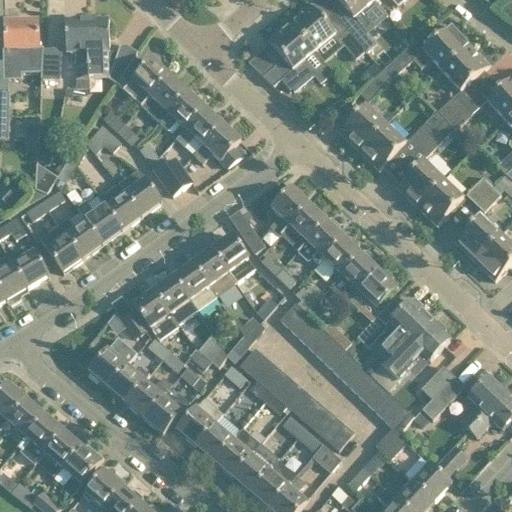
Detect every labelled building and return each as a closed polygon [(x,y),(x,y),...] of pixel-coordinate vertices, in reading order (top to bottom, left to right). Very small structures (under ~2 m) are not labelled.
[(335,0),(343,9),(334,17),(341,26),(345,31),(366,55),(367,56),(367,57),(377,48),(368,37),(365,33),(374,25),(385,15),(376,5),(372,0),(335,0)] [(372,0),(376,5),(381,0),(390,0),(398,9),(403,5),(409,0),(372,0)] [(511,5),(509,4),(500,15),(511,23),(511,5)] [(293,28),(292,29),(315,57),(315,56),(336,39),(336,38),(312,9),(310,10),(311,12),(304,18),(302,18),(293,25),(293,28)] [(6,52),(3,52),(4,83),(22,83),(22,77),(43,76),(43,52),(44,52),(44,51),(40,51),(39,44),(39,24),(36,24),(35,21),(22,22),(22,25),(5,25),(6,52)] [(109,55),(110,55),(109,22),(88,23),(89,82),(90,82),(109,82),(109,55)] [(89,82),(88,23),(66,23),(67,57),(76,57),(77,93),(89,92),(90,82),(89,82)] [(432,63),(442,75),(469,50),(468,49),(468,47),(461,38),(458,38),(452,32),(454,30),(452,28),(421,57),(412,48),(395,64),(403,73),(414,64),(421,73),(432,63)] [(275,71),(264,80),(274,90),(283,82),(285,84),(283,85),(291,95),(293,93),(295,95),(315,78),(304,66),(315,57),(292,29),(290,30),(287,29),(279,37),(279,40),(272,45),(271,44),(269,45),(271,47),(274,51),(281,59),(272,66),(272,65),(271,66),(275,71)] [(356,63),(366,55),(345,31),(336,38),(336,39),(356,63)] [(118,88),(138,56),(126,48),(121,49),(109,82),(118,88)] [(469,50),(442,75),(461,95),(471,86),(490,70),(488,68),(486,70),(480,63),(481,60),(473,52),(470,52),(469,50)] [(62,51),(44,51),(45,82),(63,82),(62,51)] [(135,61),(122,82),(118,88),(141,109),(170,79),(153,64),(154,63),(153,62),(145,70),(135,61)] [(394,82),(385,73),(360,98),(370,107),(394,82)] [(170,79),(141,109),(159,126),(168,116),(188,96),(170,79)] [(511,81),(487,104),(506,124),(511,119),(511,81)] [(436,117),(445,125),(446,123),(447,125),(465,108),(479,95),(471,86),(461,95),(439,115),(436,117)] [(0,94),(0,142),(9,143),(10,95),(0,94)] [(456,134),(487,104),(479,95),(465,108),(447,125),(454,132),(456,134)] [(188,96),(168,116),(159,126),(169,135),(178,125),(186,133),(205,112),(188,96)] [(354,122),(340,136),(342,138),(343,136),(350,143),(349,145),(358,153),(361,153),(362,154),(386,128),(366,109),(354,122)] [(205,112),(186,133),(176,143),(185,151),(195,141),(203,148),(194,158),(195,159),(223,129),(205,112)] [(124,128),(110,116),(103,123),(117,135),(124,128)] [(418,153),(435,135),(445,125),(436,117),(426,127),(410,144),(418,153)] [(454,132),(447,125),(446,123),(445,125),(435,135),(418,153),(428,161),(444,144),(443,143),(454,132)] [(124,128),(117,135),(131,148),(138,141),(124,128)] [(386,128),(362,154),(363,155),(363,158),(371,166),(374,166),(380,172),(379,173),(380,175),(385,170),(407,147),(386,128)] [(241,143),(240,144),(223,129),(195,159),(197,161),(203,167),(213,157),(222,165),(221,166),(228,172),(243,161),(234,152),(242,144),(241,143)] [(121,146),(102,130),(87,148),(93,156),(102,145),(114,155),(121,146)] [(78,148),(67,165),(76,170),(86,154),(78,148)] [(159,164),(147,148),(139,154),(150,170),(159,164)] [(165,164),(153,172),(174,201),(195,185),(178,161),(168,168),(165,164)] [(402,187),(398,192),(399,193),(401,191),(408,198),(407,200),(416,209),(419,208),(420,209),(444,183),(425,165),(424,164),(412,177),(402,187)] [(65,186),(76,170),(67,165),(57,179),(56,181),(57,181),(65,186)] [(48,197),(57,181),(56,181),(57,179),(37,167),(36,192),(48,197)] [(119,188),(126,197),(142,221),(161,207),(162,208),(163,208),(139,174),(119,188)] [(511,184),(506,178),(494,191),(500,197),(504,193),(511,184)] [(494,191),(484,182),(468,199),(478,208),(494,191)] [(444,183),(420,209),(421,210),(421,213),(429,221),(432,221),(438,227),(436,228),(438,230),(464,202),(444,183)] [(119,188),(100,202),(107,211),(123,234),(142,221),(126,197),(119,188)] [(500,197),(494,191),(478,208),(486,216),(502,199),(500,197)] [(271,232),(280,240),(307,211),(290,195),(291,194),(290,193),(272,212),(281,220),(271,232)] [(61,194),(44,205),(50,214),(67,202),(61,194)] [(123,234),(107,211),(100,202),(99,202),(98,200),(79,214),(87,225),(103,248),(123,234)] [(30,215),(35,223),(50,214),(44,205),(30,215)] [(247,209),(240,214),(246,223),(253,218),(247,209)] [(325,227),(307,211),(280,240),(281,241),(283,239),(299,254),(325,227)] [(103,248),(87,225),(79,214),(78,214),(87,226),(77,233),(70,223),(61,229),(62,230),(61,230),(67,239),(83,263),(103,248)] [(469,232),(455,247),(457,248),(459,246),(466,253),(465,256),(474,264),(477,263),(478,264),(502,239),(482,219),(469,232)] [(18,222),(12,225),(0,232),(0,243),(12,237),(16,244),(27,238),(18,222)] [(325,227),(299,254),(300,255),(306,248),(316,257),(312,262),(319,268),(323,263),(343,243),(336,237),(338,234),(338,230),(331,224),(327,224),(325,227)] [(83,263),(67,239),(61,230),(42,243),(48,253),(64,278),(65,277),(64,276),(83,263)] [(265,251),(263,248),(252,231),(242,238),(256,258),(265,251)] [(212,254),(228,277),(236,288),(256,273),(249,263),(244,255),(232,238),(231,239),(232,240),(212,254)] [(502,239),(478,264),(479,266),(479,268),(487,276),(490,276),(496,282),(494,283),(496,285),(511,268),(511,247),(507,244),(502,239)] [(361,259),(360,259),(343,243),(323,263),(341,280),(361,259)] [(23,250),(8,259),(28,292),(48,280),(49,281),(50,281),(34,255),(31,257),(29,254),(25,252),(23,250)] [(193,268),(209,291),(217,301),(236,288),(228,277),(212,254),(193,268)] [(340,281),(330,292),(339,300),(340,298),(349,306),(350,305),(359,295),(378,275),(371,269),(375,265),(374,261),(368,255),(364,255),(360,259),(361,259),(341,280),(340,281)] [(0,263),(0,269),(3,274),(0,275),(0,291),(8,304),(9,306),(13,307),(21,302),(22,299),(21,296),(28,292),(8,259),(0,263)] [(283,272),(269,259),(262,266),(276,279),(283,272)] [(193,268),(172,283),(196,316),(217,301),(209,291),(193,268)] [(283,272),(276,279),(289,292),(296,284),(283,272)] [(380,273),(378,275),(359,295),(378,313),(397,291),(397,290),(396,291),(390,286),(392,283),(392,279),(385,272),(380,273)] [(154,295),(171,318),(178,329),(196,316),(172,283),(154,295)] [(305,315),(306,316),(318,304),(304,291),(297,299),(302,304),(298,309),(305,315)] [(180,330),(178,329),(171,318),(154,295),(135,309),(135,308),(134,308),(151,332),(160,344),(180,330)] [(257,317),(265,323),(277,309),(270,302),(257,317)] [(410,304),(389,326),(399,335),(379,356),(387,363),(390,360),(429,319),(423,312),(423,310),(416,303),(411,305),(410,304)] [(280,324),(288,333),(305,315),(298,309),(296,307),(280,324)] [(288,333),(297,341),(313,324),(306,316),(305,315),(288,333)] [(133,316),(123,323),(137,342),(146,335),(133,316)] [(436,325),(429,319),(390,360),(387,363),(381,369),(399,386),(416,368),(413,366),(422,357),(431,365),(451,344),(444,337),(446,334),(446,332),(439,325),(436,325)] [(375,344),(376,345),(389,331),(387,328),(378,320),(372,326),(366,333),(376,343),(375,344)] [(244,340),(252,347),(265,332),(257,326),(253,321),(239,332),(244,340)] [(297,341),(305,349),(322,332),(313,324),(297,341)] [(331,340),(339,349),(346,355),(353,347),(330,326),(323,333),(331,340)] [(305,349),(314,358),(331,340),(323,333),(322,332),(305,349)] [(240,361),(252,347),(244,340),(232,355),(240,361)] [(323,366),(339,349),(331,340),(314,358),(323,366)] [(137,358),(134,355),(119,342),(90,376),(91,375),(109,390),(127,370),(137,358)] [(148,351),(163,364),(170,357),(155,343),(148,351)] [(220,349),(209,364),(211,366),(219,372),(227,360),(220,349)] [(323,366),(331,374),(348,357),(346,355),(339,349),(323,366)] [(240,371),(249,378),(263,361),(254,353),(240,371)] [(197,354),(191,361),(205,373),(211,366),(209,364),(197,354)] [(170,357),(163,364),(178,377),(185,369),(170,357)] [(356,365),(348,357),(331,374),(340,382),(356,365)] [(263,361),(249,378),(257,385),(258,386),(272,368),(263,361)] [(340,382),(348,391),(365,374),(356,365),(340,382)] [(281,376),(272,368),(258,386),(267,393),(281,376)] [(127,405),(145,385),(146,385),(150,380),(141,371),(136,377),(127,370),(109,390),(127,405)] [(433,403),(455,380),(444,370),(423,393),(433,403)] [(246,383),(231,371),(224,379),(239,391),(246,383)] [(348,391),(357,399),(374,382),(365,374),(348,391)] [(290,383),(281,376),(267,393),(272,397),(276,401),(290,383)] [(466,390),(455,380),(433,403),(424,412),(433,421),(435,423),(466,390)] [(470,435),(507,397),(489,380),(469,401),(479,410),(462,428),(470,435)] [(198,381),(192,388),(200,395),(207,387),(198,381)] [(145,421),(164,400),(164,401),(173,390),(164,382),(155,392),(146,385),(145,385),(127,405),(145,421)] [(357,399),(366,407),(382,390),(374,382),(357,399)] [(299,391),(290,383),(276,401),(285,408),(299,391)] [(258,386),(257,385),(251,393),(265,405),(272,397),(267,393),(258,386)] [(9,425),(9,426),(27,404),(9,389),(10,388),(9,387),(0,397),(0,417),(1,419),(0,419),(0,433),(1,435),(9,425)] [(366,407),(374,416),(391,398),(382,390),(366,407)] [(308,399),(299,391),(285,408),(287,410),(294,416),(308,399)] [(276,401),(272,397),(265,405),(280,418),(287,410),(285,408),(276,401)] [(511,401),(507,397),(470,435),(477,442),(494,425),(503,434),(511,424),(511,401)] [(374,416),(383,424),(400,407),(391,398),(374,416)] [(173,408),(164,401),(164,400),(145,421),(163,437),(163,438),(163,439),(190,407),(181,399),(173,408)] [(318,406),(308,399),(294,416),(303,423),(318,406)] [(196,412),(191,419),(178,434),(179,435),(179,434),(197,448),(214,428),(213,426),(221,416),(205,403),(196,413),(196,412)] [(45,419),(27,404),(9,426),(27,441),(45,419)] [(318,406),(303,423),(312,431),(327,414),(318,406)] [(408,415),(400,407),(383,424),(392,432),(408,415)] [(415,421),(414,423),(423,432),(433,421),(424,412),(415,421)] [(312,431),(321,439),(336,421),(327,414),(312,431)] [(408,415),(392,432),(399,439),(414,423),(415,421),(408,415)] [(27,441),(18,452),(36,467),(38,465),(46,457),(64,435),(45,419),(27,441)] [(304,432),(290,421),(282,430),(296,442),(304,432)] [(336,421),(321,439),(330,446),(345,429),(336,421)] [(214,428),(197,448),(215,464),(233,443),(214,428)] [(354,436),(345,429),(330,446),(339,454),(354,436)] [(296,442),(311,455),(319,445),(304,432),(296,442)] [(399,439),(392,432),(376,449),(392,464),(408,447),(399,439)] [(233,479),(251,459),(260,448),(242,433),(233,444),(233,443),(215,464),(233,479)] [(82,451),(64,435),(46,457),(64,472),(82,451)] [(251,459),(233,479),(251,495),(277,464),(260,450),(261,449),(260,448),(251,459)] [(331,476),(342,464),(323,448),(313,461),(331,476)] [(88,450),(82,451),(64,472),(73,480),(61,493),(71,501),(83,488),(104,463),(88,450)] [(377,458),(365,470),(372,477),(384,464),(377,458)] [(406,477),(414,486),(435,505),(451,488),(452,489),(452,488),(431,468),(422,460),(406,477)] [(452,482),(461,473),(448,460),(438,470),(452,482)] [(269,511),(287,490),(296,480),(277,464),(251,495),(269,511)] [(108,470),(104,475),(85,497),(103,511),(104,511),(123,491),(125,489),(125,486),(108,471),(109,471),(108,470)] [(365,470),(350,485),(358,492),(372,477),(365,470)] [(308,503),(331,478),(323,471),(300,496),(308,503)] [(3,476),(0,480),(0,486),(12,496),(18,488),(3,476)] [(301,511),(307,507),(297,499),(306,489),(296,480),(287,490),(269,511),(271,511),(301,511)] [(414,486),(398,503),(408,511),(427,511),(435,505),(414,486)] [(18,488),(12,496),(31,511),(34,508),(39,502),(20,487),(18,488)] [(123,491),(104,511),(136,511),(141,507),(143,505),(142,501),(134,494),(130,495),(129,496),(123,491)] [(408,511),(398,503),(387,492),(379,501),(390,511),(389,511),(408,511)] [(60,511),(61,511),(43,497),(39,502),(34,508),(38,511),(60,511)] [(373,511),(361,501),(357,506),(352,511),(373,511)]
